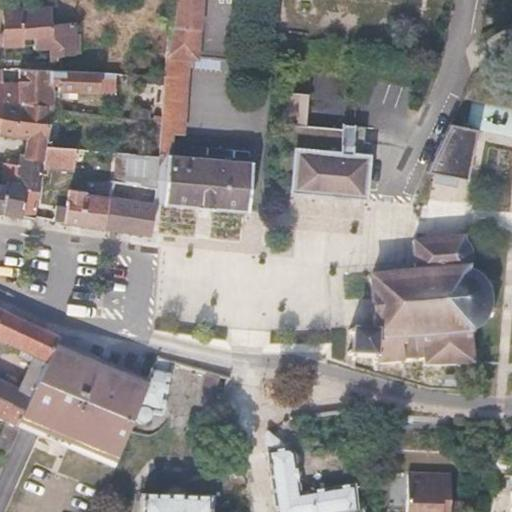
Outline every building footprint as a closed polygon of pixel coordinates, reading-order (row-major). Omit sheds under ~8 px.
[(170,0),(169,25),(200,26),(202,0),(170,0)] [(52,24),(51,6),(2,7),(4,47),(34,46),(34,48),(49,48),(49,60),(49,61),(57,61),(57,58),(81,53),(81,34),(76,34),(76,23),(52,24)] [(197,61),(200,26),(169,25),(165,58),(191,60),(197,61)] [(185,135),(191,60),(165,58),(164,77),(161,115),(160,121),(160,124),(157,153),(172,154),(174,134),(185,135)] [(51,91),(51,70),(16,69),(16,84),(16,103),(52,110),(52,98),(51,91)] [(115,93),(115,74),(98,72),(57,70),(51,70),(51,91),(77,92),(99,93),(99,92),(115,93)] [(0,100),(5,101),(16,103),(16,84),(2,83),(0,82),(0,100)] [(76,99),(77,92),(51,91),(52,98),(76,99)] [(285,92),(278,172),(294,174),(293,193),(305,193),(368,198),(368,196),(371,154),(365,154),(367,126),(344,125),(343,129),(306,127),(298,126),(300,94),(285,92)] [(309,94),(300,94),(298,126),(306,127),(309,94)] [(16,103),(5,101),(0,128),(0,136),(13,139),(26,140),(38,142),(36,159),(44,161),(45,146),(52,110),(16,103)] [(148,118),(150,111),(140,109),(139,117),(148,118)] [(157,153),(160,124),(150,122),(146,155),(157,156),(157,153)] [(467,179),(477,131),(449,126),(426,172),(435,174),(458,179),(465,180),(467,179)] [(38,142),(26,140),(22,157),(36,159),(38,142)] [(43,168),(70,171),(74,168),(75,158),(75,149),(45,146),(44,161),(36,159),(22,157),(20,157),(19,165),(18,166),(15,185),(8,184),(2,213),(34,219),(43,168)] [(75,149),(75,158),(81,159),(83,150),(75,149)] [(146,155),(114,153),(112,180),(99,182),(97,196),(84,195),(84,192),(67,189),(64,208),(55,207),(53,222),(104,229),(111,182),(154,189),(157,156),(146,155)] [(154,203),(248,213),(252,162),(172,154),(157,153),(157,156),(154,189),(154,203)] [(0,212),(2,213),(8,184),(15,185),(18,166),(2,164),(0,163),(0,212)] [(458,179),(435,174),(433,183),(457,188),(458,179)] [(154,189),(111,182),(104,229),(150,235),(154,189)] [(487,289),(486,287),(484,283),(475,275),(473,274),(469,272),(468,265),(471,255),(469,250),(466,245),(464,237),(413,242),(413,243),(414,267),(415,275),(369,279),(371,298),(373,325),(374,334),(355,333),(355,329),(352,329),(352,332),(347,332),(347,335),(352,336),(350,354),(346,353),(346,357),(350,357),(350,362),(353,362),(354,357),(371,358),(371,365),(374,365),(374,370),(377,370),(377,365),(399,363),(400,368),(403,368),(403,362),(423,362),(424,367),(473,365),(470,333),(476,329),(481,324),(484,320),(490,323),(493,317),(486,314),(489,307),(488,294),(495,292),(493,287),(487,289)] [(0,421),(5,424),(18,430),(19,427),(56,349),(59,342),(17,320),(0,311),(0,342),(34,359),(18,394),(0,384),(0,421)] [(147,389),(56,349),(19,427),(115,468),(136,417),(147,389)] [(147,389),(136,417),(137,419),(138,420),(140,421),(142,423),(143,423),(145,422),(148,420),(149,418),(150,415),(149,413),(148,412),(146,410),(159,412),(165,374),(154,372),(147,389)] [(206,373),(202,386),(216,390),(220,377),(206,373)] [(456,385),(457,383),(457,381),(456,379),(453,377),(445,377),(445,387),(454,386),(456,385)] [(0,434),(0,457),(4,460),(18,430),(5,424),(0,434)] [(356,511),(354,486),(299,495),(297,485),(295,467),(294,456),(293,454),(289,451),(267,433),(265,435),(264,447),(265,451),(273,511),(356,511)] [(448,511),(450,476),(407,474),(405,511),(448,511)] [(144,498),(143,511),(208,511),(209,501),(144,498)]
